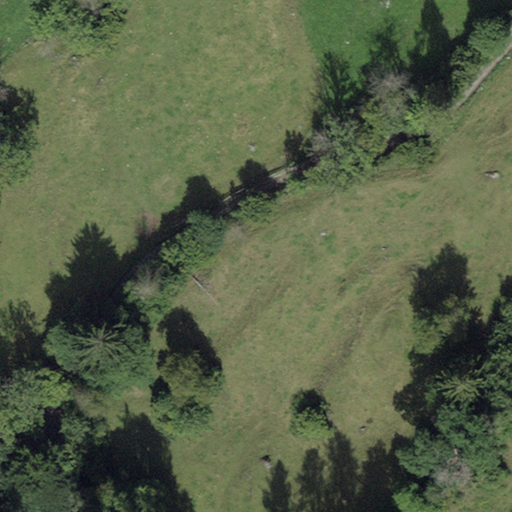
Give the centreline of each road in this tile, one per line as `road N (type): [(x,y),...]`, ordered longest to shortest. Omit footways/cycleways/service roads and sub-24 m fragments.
road 1 (track): [(300,169),(219,209),(146,265),(120,293),(57,404),(0,474)]
road 2 (track): [(333,103),(300,169),(409,137),(452,108),(511,36)]
